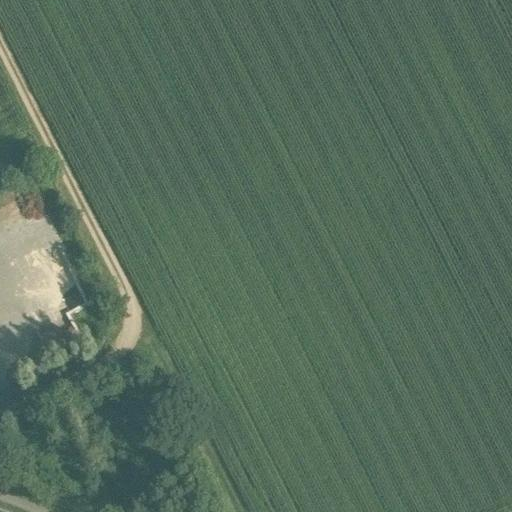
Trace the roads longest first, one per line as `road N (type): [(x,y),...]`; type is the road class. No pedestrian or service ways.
road 1 (track): [(0,25),(146,317)]
road 2 (track): [(0,429),(144,359),(146,317)]
